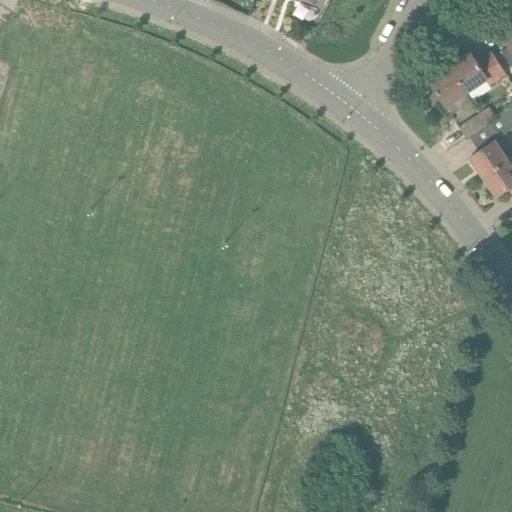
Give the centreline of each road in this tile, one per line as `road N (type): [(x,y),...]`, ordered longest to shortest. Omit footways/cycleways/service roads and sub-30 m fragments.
road 1 (tertiary): [(354,108),(267,49),(133,0)]
road 2 (tertiary): [(354,108),(456,210),(511,290)]
road 3 (residential): [(354,108),(421,0)]
